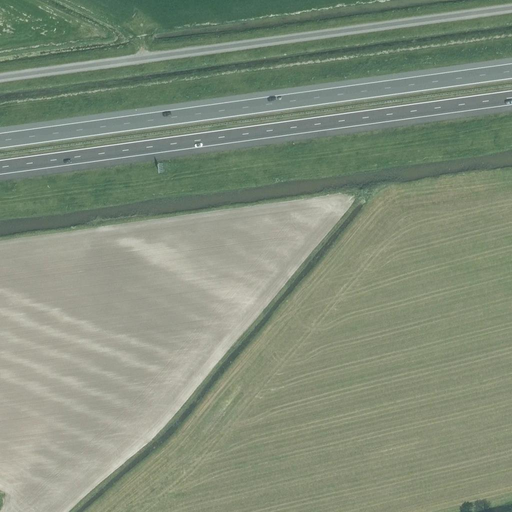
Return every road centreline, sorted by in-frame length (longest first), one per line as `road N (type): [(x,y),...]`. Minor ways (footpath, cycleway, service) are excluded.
road 1 (tertiary): [(0,82),(511,10)]
road 2 (motorway): [(511,71),(0,141)]
road 3 (motorway): [(0,168),(511,98)]
